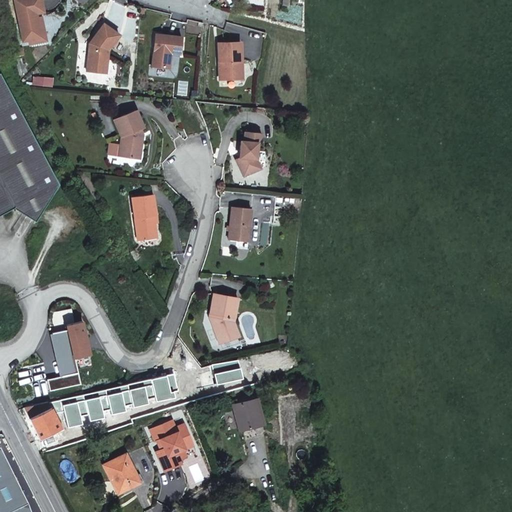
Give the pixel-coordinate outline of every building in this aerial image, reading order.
[(14,0),(24,42),(29,41),(42,38),(38,18),(36,19),(34,14),(44,13),(41,0),(14,0)] [(42,17),(38,18),(42,38),(29,41),(30,45),(47,41),(42,17)] [(90,43),(87,72),(101,73),(102,62),(108,63),(109,51),(120,35),(104,24),(90,43)] [(156,34),(153,67),(170,69),(171,53),(180,54),(182,37),(156,34)] [(219,43),(220,80),(239,79),(239,61),(242,61),(241,42),(219,43)] [(0,215),(12,209),(35,221),(58,184),(0,74),(0,215)] [(141,128),(143,127),(136,110),(114,119),(121,137),(119,156),(140,159),(142,143),(139,140),(139,139),(139,135),(143,134),(141,128)] [(236,159),(244,176),(261,168),(256,158),(257,142),(262,135),(258,133),(245,132),(244,141),(241,141),(240,157),(236,159)] [(153,194),(132,197),(136,229),(142,228),(144,240),(157,238),(155,223),(154,216),(156,215),(153,194)] [(232,207),(229,240),(248,242),(251,208),(232,207)] [(237,329),(234,321),(238,298),(214,294),(211,314),(212,314),(211,320),(214,320),(216,325),(214,327),(220,344),(233,339),(230,332),(237,329)] [(67,330),(52,334),(62,377),(47,381),(50,392),(81,385),(78,371),(93,367),(90,355),(82,322),(66,326),(67,330)] [(230,332),(233,339),(239,337),(237,329),(230,332)] [(137,394),(160,388),(158,377),(135,383),(137,394)] [(139,403),(137,394),(135,383),(24,408),(39,439),(61,428),(53,413),(94,404),(95,412),(139,403)] [(240,430),(264,424),(257,399),(233,405),(240,430)] [(0,511),(29,511),(0,449),(0,511)] [(116,480),(122,491),(140,482),(126,454),(103,465),(112,482),(116,480)] [(116,480),(112,482),(118,494),(122,491),(116,480)]
